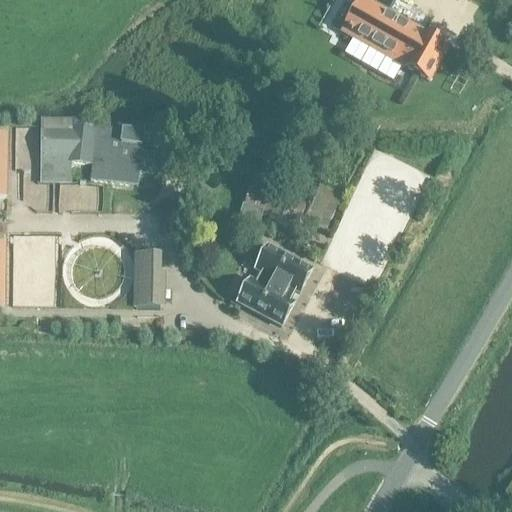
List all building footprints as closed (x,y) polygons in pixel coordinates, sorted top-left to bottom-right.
[(448,49),(362,0),(360,0),(341,34),(342,35),(343,34),(428,83),(448,49)] [(90,150),(94,122),(40,121),(40,167),(41,167),(42,173),(43,177),(46,179),(50,180),(60,180),(63,179),(67,177),(68,174),(69,165),(89,167),(89,166),(92,166),(90,183),(131,188),(131,184),(133,182),(137,182),(138,175),(143,175),(147,173),(150,170),(151,163),(149,159),(145,156),(141,154),(142,146),(157,148),(159,136),(123,131),(123,130),(121,130),(122,126),(115,125),(115,129),(97,127),(94,151),(90,150)] [(227,155),(266,161),(270,138),(231,131),(227,155)] [(326,231),(341,199),(318,191),(314,201),(251,181),(242,213),(303,230),(306,223),(326,231)] [(292,292),(299,295),(312,272),(267,249),(255,272),(266,278),(260,288),(250,282),(237,305),(281,329),(294,306),(287,302),(292,292)] [(136,256),(136,311),(160,311),(161,256),(136,256)]
